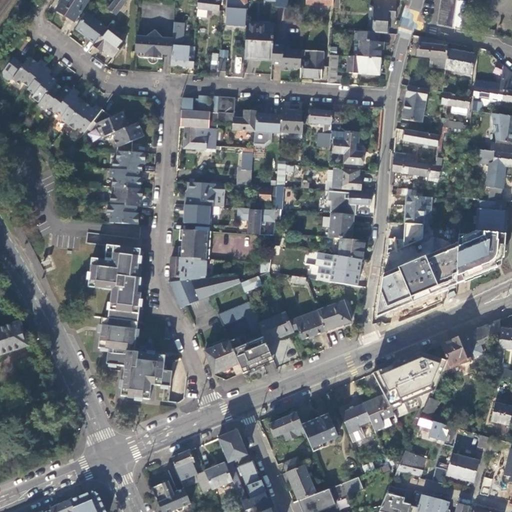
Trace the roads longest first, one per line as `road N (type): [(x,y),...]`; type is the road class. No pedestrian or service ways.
road 1 (residential): [(170,83),(157,280),(215,415)]
road 2 (residential): [(370,352),(365,336),(392,97)]
road 3 (primary): [(0,239),(58,336),(111,458)]
road 4 (residential): [(392,97),(170,83)]
road 5 (residential): [(170,83),(101,75),(30,22),(47,0)]
road 6 (primary): [(511,291),(370,352)]
road 7 (primary): [(370,352),(243,403)]
road 8 (primary): [(111,458),(0,505)]
